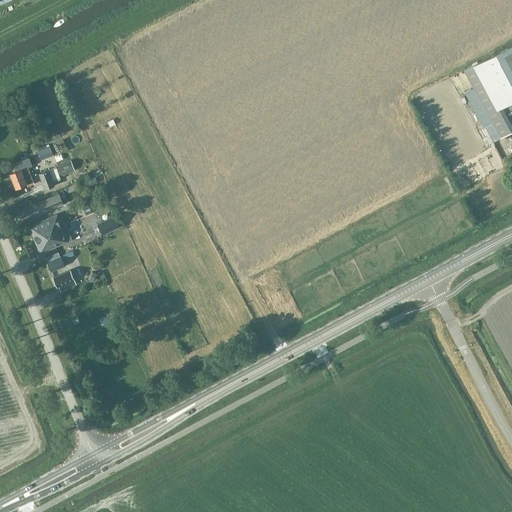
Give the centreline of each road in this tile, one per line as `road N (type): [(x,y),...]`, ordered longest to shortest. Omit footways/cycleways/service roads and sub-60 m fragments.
road 1 (tertiary): [(94,456),(427,278)]
road 2 (unclassified): [(0,230),(94,456)]
road 3 (track): [(164,0),(0,88)]
road 4 (unclassified): [(511,437),(427,278)]
